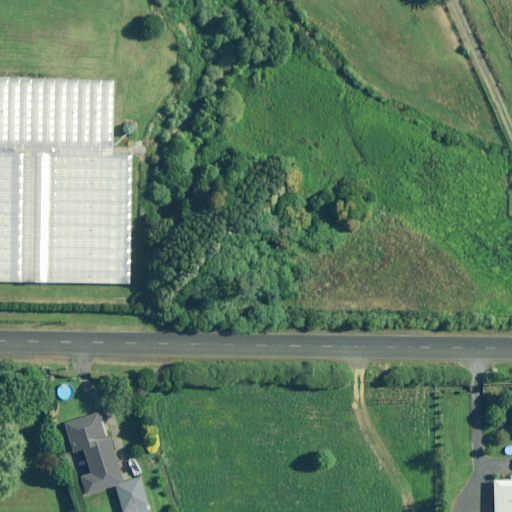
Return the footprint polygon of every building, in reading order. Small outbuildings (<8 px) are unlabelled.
[(108,69),(0,66),(0,135),(107,138),(108,69)] [(133,144),(48,142),(44,271),(129,273),(133,144)] [(23,144),(0,143),(0,272),(20,273),(23,144)] [(116,506),(117,507),(122,505),(124,511),(143,511),(151,510),(141,477),(126,482),(111,437),(108,438),(100,413),(65,424),(74,453),(84,450),(92,473),(81,476),(87,494),(108,488),(108,489),(108,491),(108,492),(108,494),(108,495),(109,497),(109,498),(110,499),(110,501),(111,502),(112,503),(113,504),(114,505),(116,506)] [(511,511),(511,475),(511,476),(511,480),(495,480),(495,511),(511,511)]
